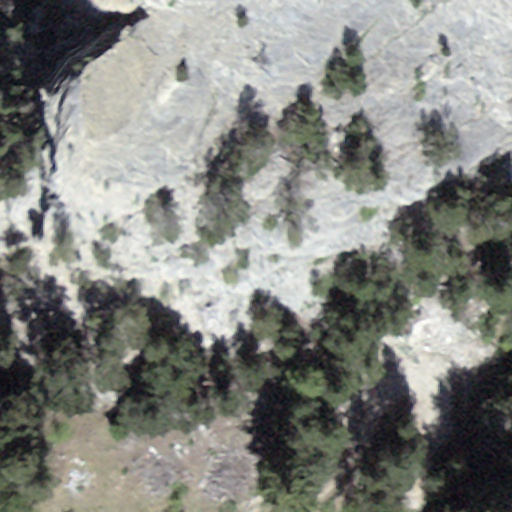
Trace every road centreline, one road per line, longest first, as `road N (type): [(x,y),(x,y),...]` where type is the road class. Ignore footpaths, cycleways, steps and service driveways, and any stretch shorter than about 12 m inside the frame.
road 1 (track): [(32,511),(136,466),(171,348),(236,405),(274,511)]
road 2 (track): [(452,511),(433,393),(511,487)]
